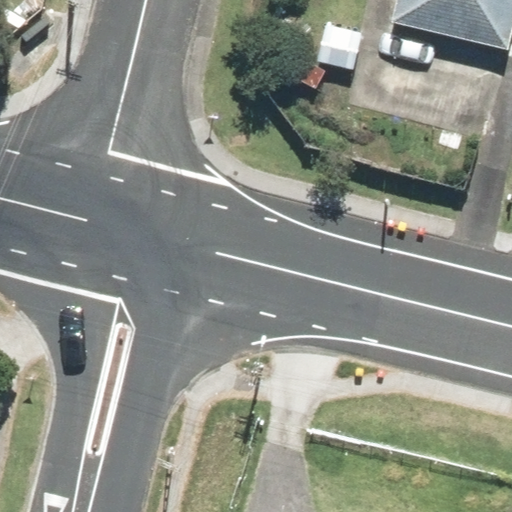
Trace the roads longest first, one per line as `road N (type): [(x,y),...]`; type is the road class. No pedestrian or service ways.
road 1 (residential): [(125,225),(511,317)]
road 2 (tertiary): [(59,511),(78,346),(125,225)]
road 3 (tertiary): [(125,225),(147,339),(104,511)]
road 4 (residential): [(125,225),(121,150),(149,0)]
road 5 (tertiary): [(0,194),(125,225)]
